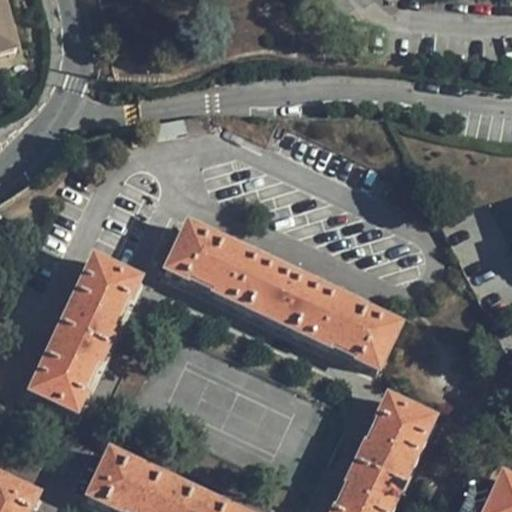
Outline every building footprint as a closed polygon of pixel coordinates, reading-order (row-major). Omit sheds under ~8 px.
[(184,136),(181,121),(141,129),(144,143),(184,136)] [(394,332),(294,284),(291,288),(281,283),(281,278),(183,232),(161,275),(182,286),(183,283),(213,297),(212,300),(326,355),(328,351),(355,364),(354,368),(371,376),(394,332)] [(80,397),(93,373),(96,373),(114,336),(111,333),(123,306),(126,307),(136,287),(89,265),(26,398),(74,419),(83,399),(80,397)] [(387,511),(394,496),(428,425),(384,402),(373,424),(376,426),(362,453),(359,450),(342,489),(345,491),(334,511),(387,511)] [(221,511),(107,457),(86,502),(107,511),(221,511)] [(511,511),(511,487),(497,480),(482,511),(511,511)] [(0,511),(28,511),(34,503),(0,485),(0,511)]
